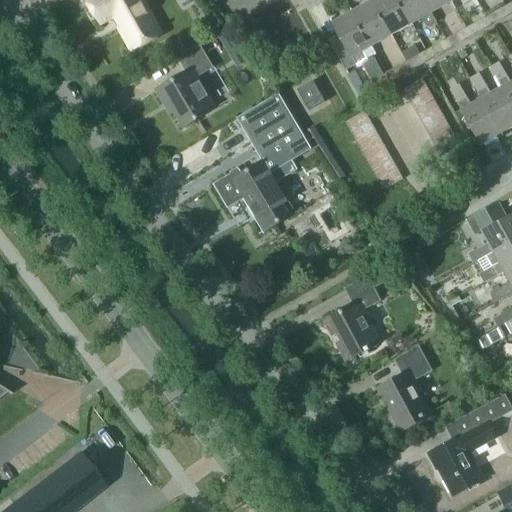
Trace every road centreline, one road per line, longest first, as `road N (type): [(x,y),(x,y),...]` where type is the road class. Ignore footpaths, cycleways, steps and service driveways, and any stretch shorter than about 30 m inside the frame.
road 1 (residential): [(7,0),(152,220),(385,511)]
road 2 (tertiary): [(264,511),(0,161)]
